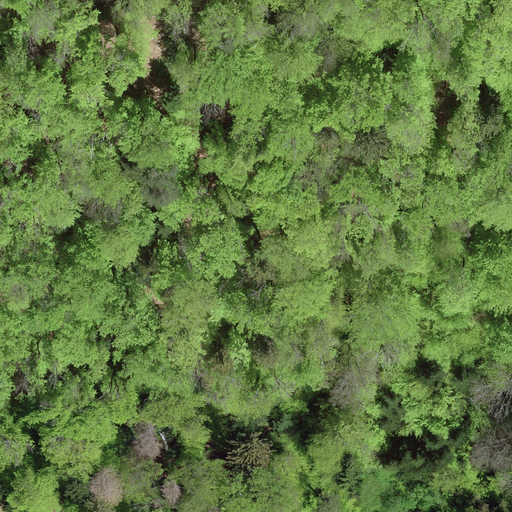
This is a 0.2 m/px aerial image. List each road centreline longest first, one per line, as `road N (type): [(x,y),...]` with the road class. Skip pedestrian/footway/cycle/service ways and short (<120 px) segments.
road 1 (motorway): [(118,0),(349,511)]
road 2 (motorway): [(511,460),(323,0)]
road 3 (motorway): [(0,213),(140,511)]
